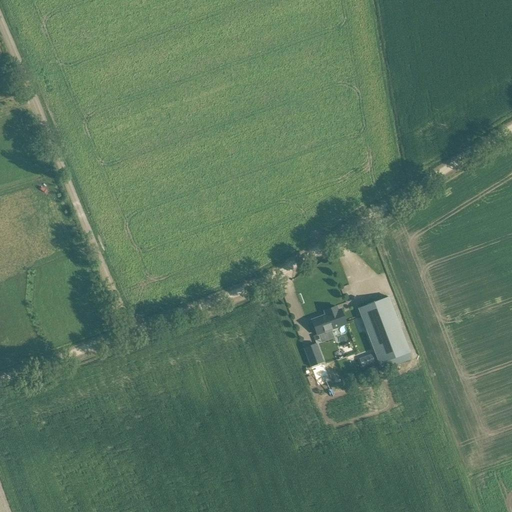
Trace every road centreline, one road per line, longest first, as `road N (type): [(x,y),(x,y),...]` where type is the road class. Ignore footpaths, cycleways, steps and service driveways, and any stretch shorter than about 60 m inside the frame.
road 1 (unclassified): [(0,380),(252,285),(511,127)]
road 2 (track): [(0,23),(125,332)]
